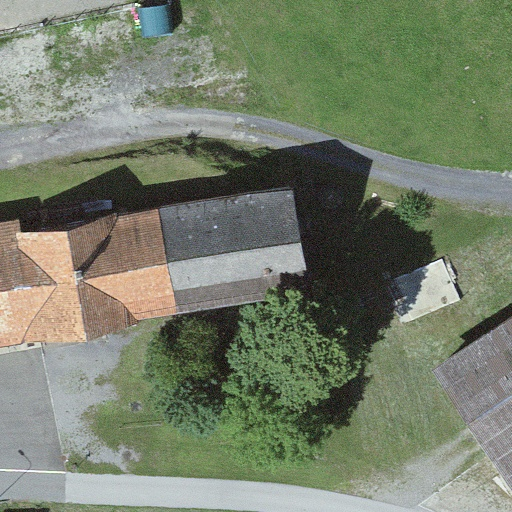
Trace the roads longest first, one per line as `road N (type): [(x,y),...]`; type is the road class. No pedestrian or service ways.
road 1 (track): [(0,164),(133,128),(222,124),(463,198),(511,194)]
road 2 (unclassified): [(329,511),(240,497),(0,492)]
